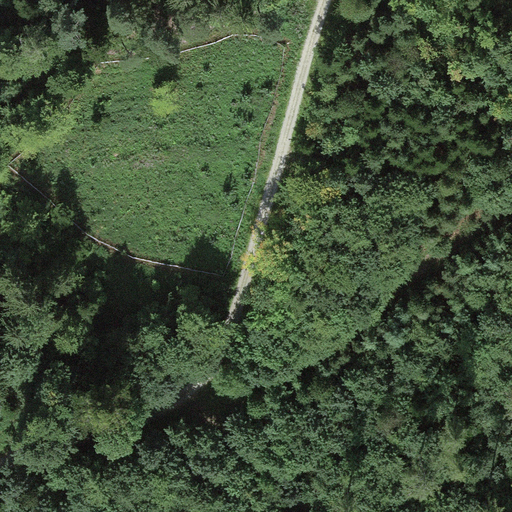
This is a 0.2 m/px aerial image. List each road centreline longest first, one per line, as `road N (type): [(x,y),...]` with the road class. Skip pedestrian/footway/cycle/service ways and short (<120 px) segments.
road 1 (track): [(0,461),(132,426),(201,385),(221,357),(247,282),(330,0)]
road 2 (track): [(201,385),(288,456),(322,511)]
